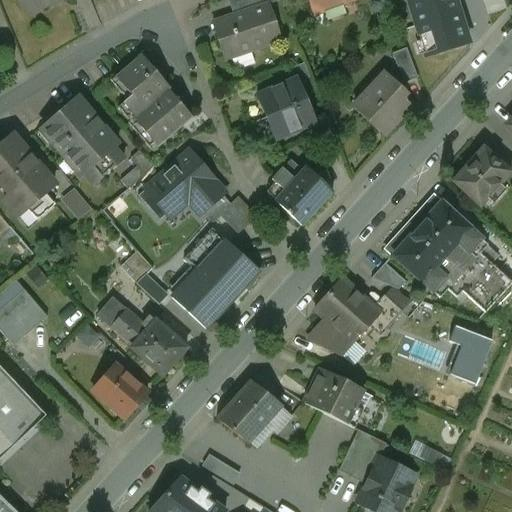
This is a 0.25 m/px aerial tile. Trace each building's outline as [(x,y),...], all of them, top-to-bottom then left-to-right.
[(19,0),(26,14),(59,0),(19,0)] [(244,0),(248,10),(267,4),(268,5),(279,1),(278,0),(244,0)] [(309,0),(315,14),(351,0),(309,0)] [(454,0),(407,0),(425,58),(469,44),(454,0)] [(247,12),(212,24),(224,60),(280,41),(268,5),(267,4),(248,10),(247,11),(247,12)] [(405,49),(391,54),(403,84),(417,79),(405,49)] [(133,118),(132,120),(157,149),(192,119),(183,108),(184,107),(177,99),(176,100),(168,91),(170,90),(161,80),(162,79),(155,70),(154,71),(141,56),(110,82),(126,101),(122,105),(133,118)] [(295,79),(297,84),(309,79),(303,65),(291,70),(295,79)] [(403,95),(382,75),(351,106),(382,136),(407,110),(397,101),(403,95)] [(295,79),(256,96),(265,119),(305,102),(297,84),(295,79)] [(117,146),(77,98),(43,128),(50,135),(49,141),(81,178),(84,175),(93,186),(123,160),(113,149),(117,146)] [(305,102),(265,119),(275,141),(315,125),(313,120),(305,102)] [(324,115),(313,120),(315,125),(319,135),(330,130),(324,115)] [(54,185),(12,137),(0,147),(0,188),(8,197),(3,201),(17,217),(26,209),(37,221),(55,206),(44,193),(54,185)] [(509,173),(481,148),(462,171),(459,170),(453,176),(454,179),(451,182),(478,207),(485,199),(498,185),(509,173)] [(136,167),(120,181),(127,190),(152,168),(138,152),(129,159),(136,167)] [(199,215),(202,213),(222,196),(223,194),(212,181),(213,180),(189,153),(151,186),(172,210),(185,199),(199,215)] [(305,169),(294,181),(281,170),(272,181),(284,192),(275,202),(301,226),(331,193),(305,169)] [(498,185),(485,199),(492,206),(505,191),(498,185)] [(64,199),(80,216),(91,206),(74,189),(64,199)] [(211,224),(219,216),(230,205),(222,196),(202,213),(211,224)] [(385,249),(392,256),(440,204),(433,197),(385,249)] [(255,217),(237,199),(230,205),(219,216),(237,235),(255,217)] [(468,229),(440,204),(392,256),(420,282),(428,274),(468,229)] [(0,217),(0,235),(9,228),(0,217)] [(486,246),(468,229),(428,274),(460,302),(465,297),(483,313),(493,302),(510,283),(479,254),(486,246)] [(183,261),(196,273),(224,242),(211,230),(183,261)] [(196,273),(172,299),(205,329),(243,287),(248,291),(259,271),(247,253),(242,259),(224,242),(196,273)] [(403,282),(384,264),(369,279),(396,289),(403,282)] [(372,308),(343,282),(315,312),(322,319),(350,343),(367,324),(377,313),(372,308)] [(511,300),(511,284),(510,283),(493,302),(504,310),(511,300)] [(23,291),(11,301),(34,328),(47,318),(23,291)] [(377,313),(367,324),(380,336),(401,313),(383,296),(372,308),(377,313)] [(11,301),(0,310),(0,332),(13,347),(34,328),(11,301)] [(109,329),(132,348),(148,330),(125,310),(125,311),(118,305),(103,322),(110,328),(109,329)] [(350,343),(322,319),(312,341),(339,354),(350,343)] [(186,349),(155,321),(148,330),(132,348),(130,349),(161,377),(186,349)] [(487,341),(455,329),(449,343),(450,343),(467,350),(456,378),(475,385),(491,343),(487,341),(487,342),(487,341)] [(115,366),(92,392),(124,420),(147,394),(115,366)] [(0,369),(0,458),(44,416),(0,369)] [(360,392),(318,372),(303,405),(354,428),(362,411),(353,407),(360,392)] [(281,408),(249,382),(216,420),(247,445),(249,443),(253,446),(269,427),(277,433),(290,419),(279,410),(281,408)] [(385,444),(356,430),(337,471),(365,483),(378,458),(385,444)] [(235,483),(241,472),(209,455),(203,467),(235,483)] [(414,476),(378,458),(365,483),(355,503),(374,511),(396,511),(399,506),(402,508),(410,491),(407,489),(414,476)] [(198,492),(181,479),(150,511),(224,511),(208,500),(211,496),(201,489),(198,492)] [(0,511),(15,511),(0,497),(0,511)]
